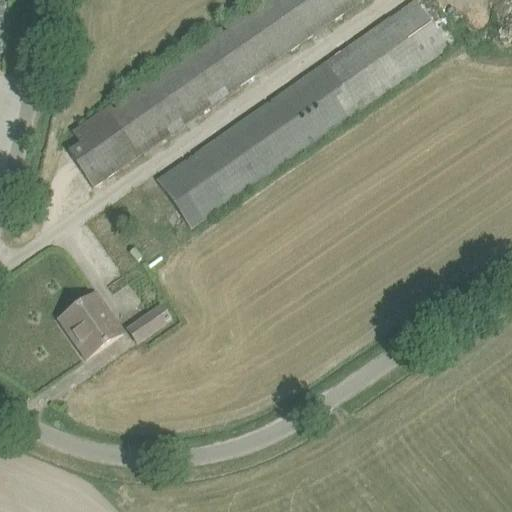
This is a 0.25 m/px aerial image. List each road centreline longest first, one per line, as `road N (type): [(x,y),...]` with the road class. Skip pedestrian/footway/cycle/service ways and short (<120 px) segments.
road 1 (unclassified): [(0,426),(37,448),(126,470),(245,457),(340,409),(511,287)]
road 2 (unknown): [(2,247),(51,233),(376,0)]
road 3 (unclassified): [(0,251),(44,109),(53,0)]
